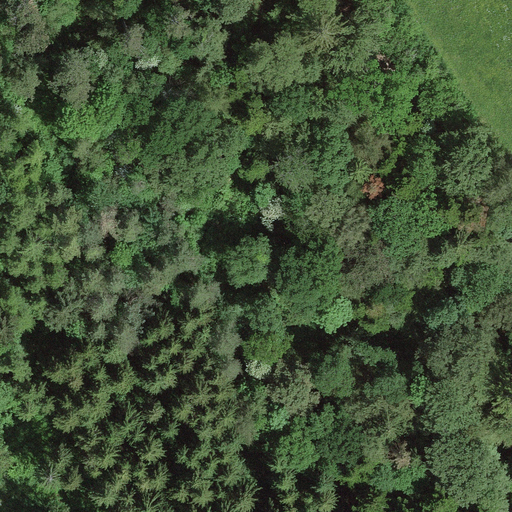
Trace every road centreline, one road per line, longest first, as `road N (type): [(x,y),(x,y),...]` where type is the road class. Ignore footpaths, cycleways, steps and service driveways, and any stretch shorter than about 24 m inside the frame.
road 1 (track): [(511,237),(341,0)]
road 2 (track): [(511,349),(334,511)]
